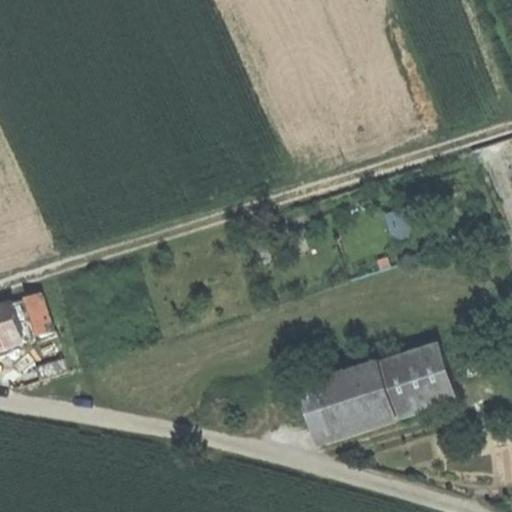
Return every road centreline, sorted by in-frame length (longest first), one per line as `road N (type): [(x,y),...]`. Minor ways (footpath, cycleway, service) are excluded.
road 1 (track): [(511,131),(0,289)]
road 2 (residential): [(464,511),(162,428),(0,401)]
